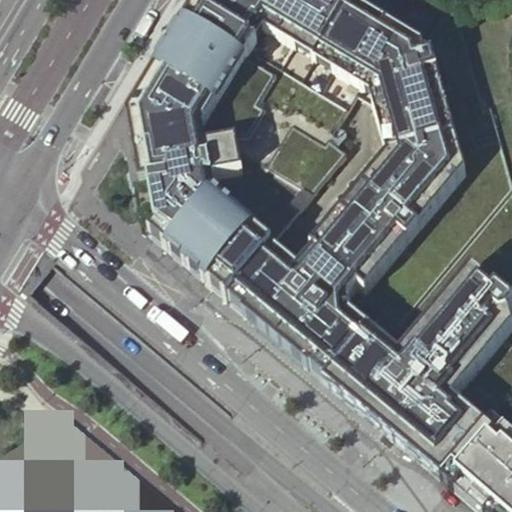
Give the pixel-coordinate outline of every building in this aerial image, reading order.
[(428,57),(333,0),(210,0),(201,15),(194,11),(127,123),(139,189),(139,191),(147,189),(155,231),(149,240),(150,241),(226,306),(232,298),(247,311),(241,318),(306,374),(308,372),(323,385),(321,387),(437,486),(482,431),(500,411),(468,384),(511,333),(506,316),(511,308),(468,272),(396,359),(338,311),(337,305),(346,304),(354,294),(362,300),(462,179),(428,57)] [(423,0),(421,4),(437,12),(443,0),(423,0)] [(443,0),(437,12),(455,8),(494,0),(443,0)] [(139,191),(139,189),(134,190),(144,242),(150,241),(149,240),(155,231),(147,189),(139,191)] [(437,486),(451,497),(459,487),(471,497),(467,502),(478,511),(511,511),(511,439),(502,431),(494,441),(482,431),(437,486)] [(459,487),(451,497),(468,511),(478,511),(467,502),(471,497),(459,487)]
